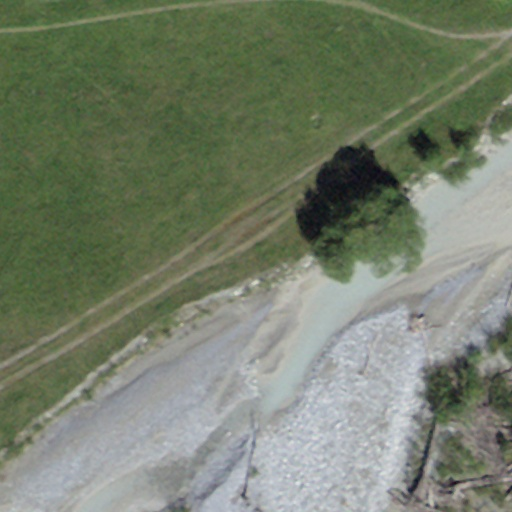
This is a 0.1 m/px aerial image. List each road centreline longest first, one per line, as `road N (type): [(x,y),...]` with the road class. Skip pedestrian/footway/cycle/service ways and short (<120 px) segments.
road 1 (track): [(0,369),(511,40)]
road 2 (track): [(371,0),(419,21),(511,21)]
